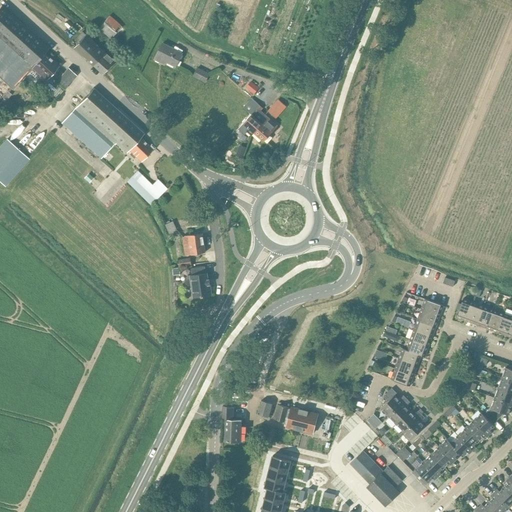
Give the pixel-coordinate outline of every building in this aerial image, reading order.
[(53,60),(44,52),(48,48),(2,5),(0,7),(0,79),(11,90),(29,71),(43,83),(50,75),(56,81),(55,81),(64,89),(76,76),(68,69),(63,74),(56,68),(59,66),(58,65),(57,62),(55,60),(53,60)] [(110,40),(122,27),(110,15),(98,28),(110,40)] [(85,35),(83,32),(77,39),(79,41),(73,48),(102,74),(114,61),(86,35),(85,35)] [(176,67),(183,54),(162,43),(154,59),(161,63),(162,60),(176,67)] [(205,82),(210,74),(197,68),(193,76),(205,82)] [(253,93),(257,88),(251,82),(247,87),(253,93)] [(140,162),(153,149),(140,137),(143,133),(93,88),(76,107),(115,143),(127,153),(128,151),(140,162)] [(264,142),(278,126),(261,111),(263,108),(251,98),(243,107),(251,114),(238,129),(244,135),(247,132),(251,136),(254,133),(264,142)] [(278,99),(267,112),(275,119),(287,107),(278,99)] [(76,107),(61,123),(100,159),(115,143),(98,127),(76,107)] [(5,139),(0,145),(0,191),(28,159),(5,139)] [(238,143),(234,154),(241,157),(245,146),(238,143)] [(137,171),(126,182),(150,206),(167,190),(158,181),(152,186),(137,171)] [(88,173),(83,178),(88,183),(93,178),(88,173)] [(173,221),(165,225),(169,234),(177,230),(173,221)] [(185,255),(205,252),(203,233),(182,235),(185,255)] [(179,267),(191,265),(190,258),(178,260),(179,267)] [(206,273),(205,266),(191,269),(192,275),(187,276),(185,279),(185,283),(189,285),(191,285),(193,297),(212,294),(209,279),(208,279),(207,273),(206,273)] [(453,286),(455,281),(445,277),(443,283),(453,286)] [(458,303),(456,309),(459,310),(456,317),(467,321),(473,302),(463,298),(461,304),(458,303)] [(422,308),(421,309),(440,316),(440,315),(444,306),(425,299),(422,308)] [(473,302),(467,321),(477,324),(484,306),(473,302)] [(484,306),(477,324),(477,325),(486,328),(487,328),(494,310),(492,309),(484,306)] [(418,317),(417,320),(436,327),(437,325),(440,316),(421,309),(418,317)] [(494,310),(487,328),(497,332),(504,313),(503,313),(494,310)] [(511,316),(504,313),(497,332),(507,335),(511,321),(511,316)] [(397,317),(395,323),(399,324),(402,325),(404,319),(397,317)] [(414,329),(414,330),(432,337),(432,336),(433,335),(436,327),(417,320),(414,328),(414,329)] [(410,339),(429,346),(432,337),(414,330),(410,339)] [(410,339),(406,350),(421,355),(425,357),(429,346),(410,339)] [(399,358),(399,359),(417,366),(418,365),(421,355),(406,350),(403,348),(399,358)] [(477,369),(481,370),(484,364),(486,365),(488,359),(481,357),(477,369)] [(399,359),(395,369),(413,376),(414,376),(414,375),(417,366),(399,359)] [(501,377),(511,381),(511,369),(505,367),(501,377)] [(391,379),(410,386),(413,376),(395,369),(391,379)] [(511,381),(501,377),(497,387),(511,392),(511,381)] [(278,398),(273,419),(286,423),(287,423),(286,427),(312,434),(317,414),(291,407),(292,403),(295,391),(284,387),(278,398)] [(511,392),(497,387),(494,398),(511,404),(511,392)] [(388,416),(407,398),(404,395),(399,399),(395,395),(397,393),(392,388),(384,396),(388,401),(381,408),(387,414),(386,415),(388,416)] [(395,424),(409,410),(405,406),(410,402),(407,398),(388,416),(390,418),(394,422),(395,424)] [(511,409),(511,404),(494,398),(490,408),(491,408),(488,411),(497,420),(504,413),(508,414),(510,408),(511,409)] [(261,401),(258,414),(268,417),(272,403),(261,400),(261,401)] [(223,406),(222,419),(224,420),(223,441),(241,442),(242,426),(242,423),(242,420),(233,419),(233,406),(223,406)] [(493,424),(497,420),(488,411),(485,408),(484,410),(481,412),(473,420),(488,435),(491,432),(490,430),(494,426),(493,424)] [(399,436),(422,414),(418,410),(414,415),(409,410),(395,424),(397,426),(398,425),(402,430),(398,434),(397,435),(399,436)] [(422,414),(399,436),(400,438),(403,436),(409,442),(425,426),(420,422),(425,417),(422,414)] [(484,439),(488,435),(473,420),(465,427),(478,441),(480,439),(483,437),(484,439)] [(383,427),(379,430),(383,435),(387,431),(383,427)] [(477,442),(478,441),(465,427),(457,434),(472,450),(476,447),(474,445),(477,442)] [(469,453),(472,450),(457,434),(449,442),(459,453),(462,456),(467,452),(469,453)] [(459,453),(449,442),(446,438),(438,446),(453,462),(457,458),(455,457),(459,453)] [(450,465),(453,462),(438,446),(430,454),(444,467),(445,466),(448,463),(450,465)] [(396,454),(398,457),(403,461),(411,454),(406,450),(404,447),(397,453),(396,454)] [(364,451),(350,464),(369,484),(367,487),(385,506),(400,492),(395,487),(402,480),(388,466),(383,470),(364,451)] [(439,472),(444,467),(430,454),(422,461),(438,477),(441,473),(439,472)] [(272,455),(269,467),(288,471),(290,460),(272,455)] [(434,480),(438,477),(422,461),(414,469),(428,482),(433,478),(434,480)] [(269,467),(267,478),(285,482),(288,471),(269,467)] [(511,495),(511,479),(510,477),(506,481),(508,483),(503,487),(511,495)] [(267,478),(264,488),(267,489),(285,493),(285,492),(282,491),(285,482),(267,478)] [(509,508),(511,505),(511,495),(503,487),(499,491),(498,489),(494,493),(509,508)] [(267,489),(265,498),(283,502),(285,493),(267,489)] [(497,511),(505,511),(509,508),(494,493),(491,496),(492,498),(488,502),(497,511)] [(265,498),(262,509),(274,511),(280,511),(283,502),(265,498)] [(482,511),(497,511),(488,502),(484,506),(482,504),(478,507),(482,511)]
